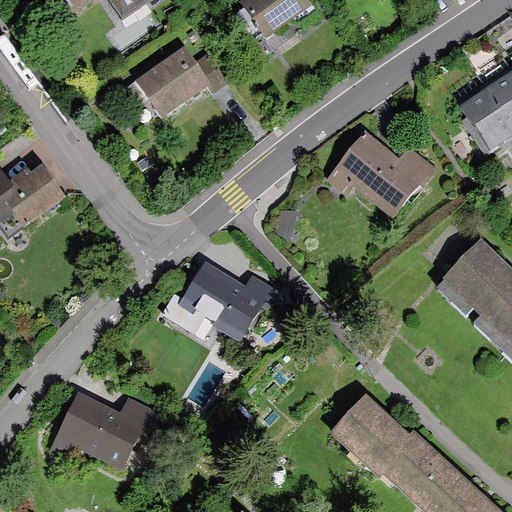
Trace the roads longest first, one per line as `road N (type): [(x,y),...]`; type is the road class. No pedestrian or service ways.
road 1 (residential): [(505,0),(222,200),(156,262)]
road 2 (residential): [(156,262),(0,57)]
road 3 (residential): [(156,262),(0,432)]
